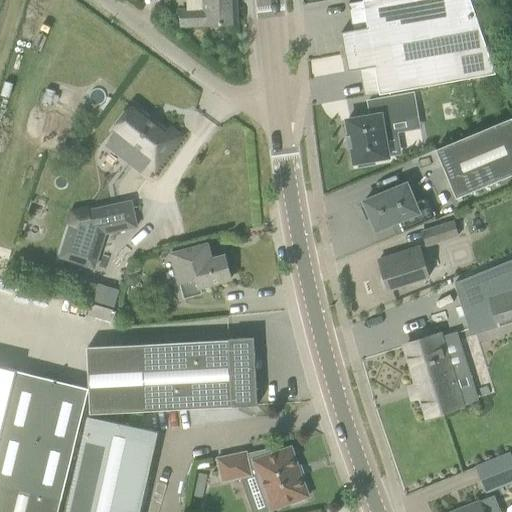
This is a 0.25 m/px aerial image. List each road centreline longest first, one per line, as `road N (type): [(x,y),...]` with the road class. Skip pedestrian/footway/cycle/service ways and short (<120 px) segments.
road 1 (tertiary): [(378,511),(309,296),(282,134)]
road 2 (unclassified): [(282,134),(100,0)]
road 3 (tertiary): [(282,134),(269,0)]
